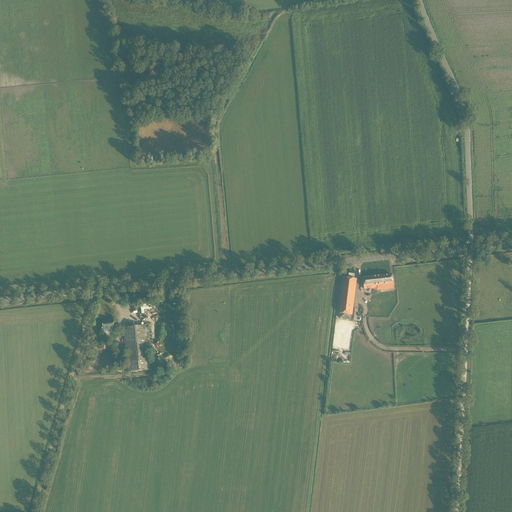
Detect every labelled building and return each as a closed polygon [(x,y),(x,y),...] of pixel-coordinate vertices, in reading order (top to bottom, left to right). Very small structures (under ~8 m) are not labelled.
[(128,71),(139,71),(139,65),(134,65),(134,61),(128,61),(128,71)] [(393,284),(392,280),(392,275),(382,276),(373,277),(363,278),(364,283),(364,289),(374,288),(383,287),(386,287),(386,285),(393,284)] [(343,288),(340,314),(351,315),(354,289),(343,288)] [(114,329),(114,324),(113,320),(108,320),(108,321),(102,322),(103,330),(108,330),(114,329)] [(150,370),(146,330),(145,325),(123,328),(124,333),(128,372),(150,370)]
